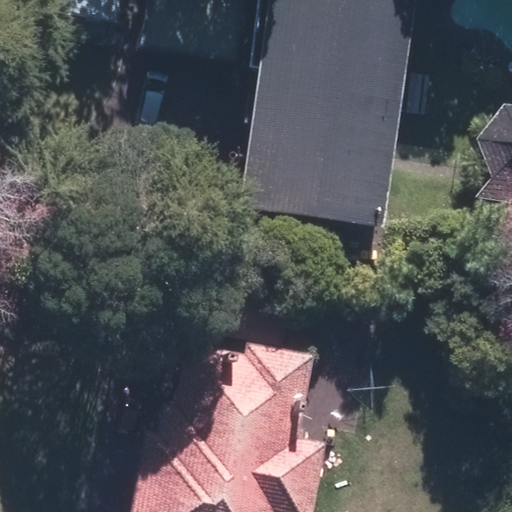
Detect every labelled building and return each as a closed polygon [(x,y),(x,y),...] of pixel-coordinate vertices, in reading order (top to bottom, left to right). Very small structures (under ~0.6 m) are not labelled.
[(9,0),(8,17),(111,29),(113,0),(9,0)] [(137,0),(132,51),(230,63),(238,0),(137,0)] [(399,0),(251,0),(227,213),(373,230),(399,0)] [(511,104),(500,104),(465,142),(482,181),(461,202),(511,205),(511,104)] [(157,327),(123,511),(305,511),(318,445),(292,441),(308,355),(157,327)]
